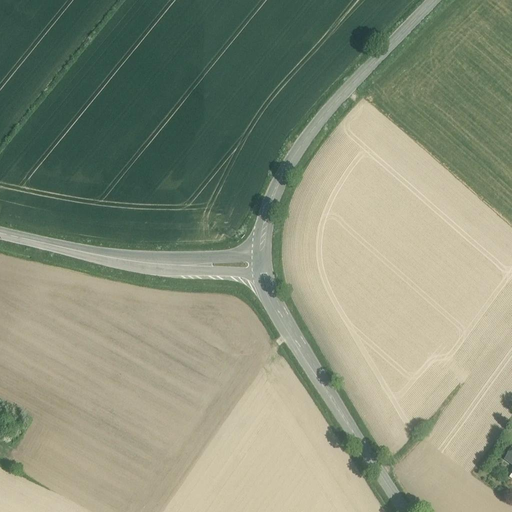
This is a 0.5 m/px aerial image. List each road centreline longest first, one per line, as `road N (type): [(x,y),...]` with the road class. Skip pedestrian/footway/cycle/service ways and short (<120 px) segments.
road 1 (tertiary): [(434,0),(291,158),(268,210),(262,264)]
road 2 (tertiary): [(262,264),(277,308),(405,511)]
road 3 (tertiary): [(262,264),(122,260),(0,233)]
